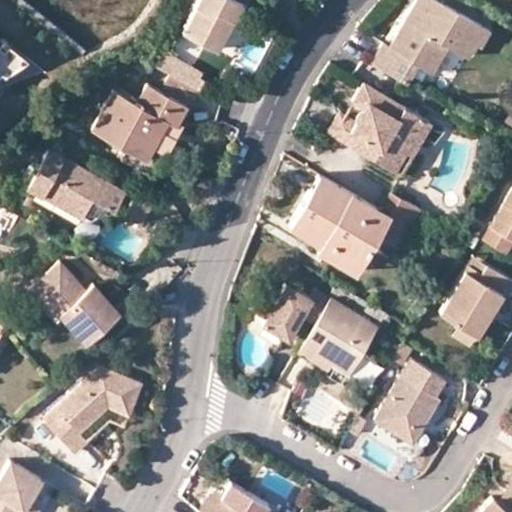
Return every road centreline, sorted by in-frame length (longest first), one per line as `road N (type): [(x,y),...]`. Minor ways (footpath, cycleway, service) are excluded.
road 1 (tertiary): [(192,392),(212,264),(283,89),(347,0)]
road 2 (residential): [(192,392),(409,511)]
road 3 (residential): [(415,511),(511,373)]
road 4 (tertiary): [(141,511),(183,430),(192,392)]
